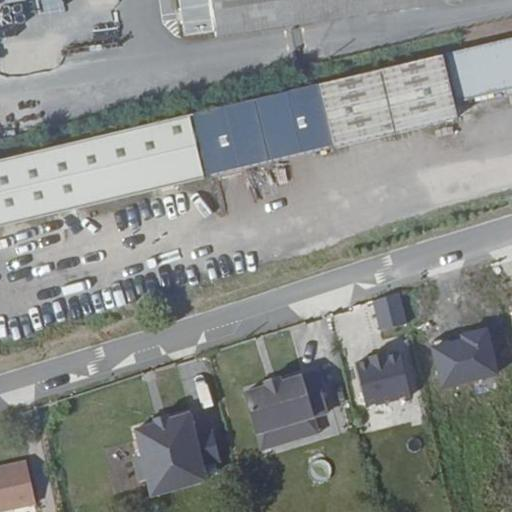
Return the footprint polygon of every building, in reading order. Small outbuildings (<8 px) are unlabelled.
[(208,0),(214,39),(292,27),(473,0),(208,0)] [(469,103),(511,92),(511,42),(458,56),(469,103)] [(453,57),(328,87),(207,116),(221,179),(343,148),(467,119),(453,57)] [(0,233),(221,179),(207,116),(0,166),(0,233)] [(380,330),(406,325),(400,291),(374,299),(380,330)] [(497,374),(487,329),(462,335),(463,340),(431,347),(441,388),(497,374)] [(404,352),(391,355),(390,351),(373,354),(373,358),(360,360),(368,405),(413,395),(404,352)] [(277,379),(258,384),(271,425),(324,409),(339,405),(327,364),(291,375),(290,370),(275,374),(277,379)] [(207,427),(200,406),(148,422),(156,451),(151,454),(156,470),(163,470),(168,488),(222,472),(219,456),(236,451),(227,422),(207,427)] [(324,409),(271,425),(276,442),(329,426),(324,409)] [(0,507),(62,497),(55,454),(0,464),(0,507)]
